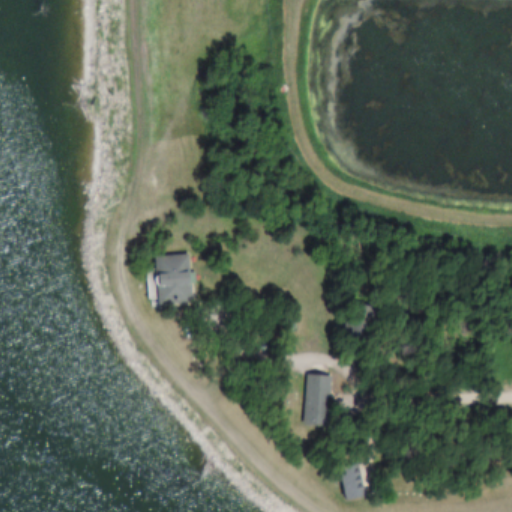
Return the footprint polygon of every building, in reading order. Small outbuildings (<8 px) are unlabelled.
[(140,253),(175,252),(176,269),(183,269),(184,305),(142,307),(140,253)] [(374,308),(351,301),(341,335),(365,341),(374,308)] [(294,371),(320,373),(318,422),(291,420),(294,371)] [(322,463),(328,497),(353,493),(347,459),(322,463)] [(336,472),(348,501),(364,495),(352,465),(336,472)]
